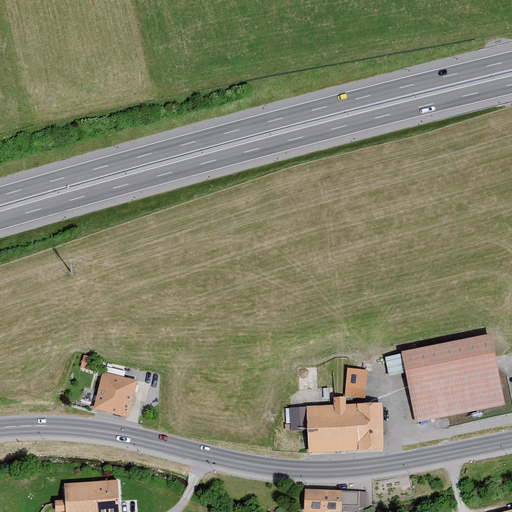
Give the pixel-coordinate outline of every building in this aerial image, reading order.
[(489,336),(398,353),(412,422),(502,405),(489,336)] [(364,369),(345,367),(343,395),(362,396),(364,369)] [(136,379),(100,370),(91,408),(127,417),(131,399),(136,379)] [(149,382),(136,379),(131,399),(144,402),(149,382)] [(330,403),(304,405),(307,453),(379,449),(377,404),(343,406),(343,395),(329,396),(330,403)] [(116,511),(115,478),(59,480),(60,511),(116,511)] [(339,511),(340,489),(302,488),(302,511),(331,511),(339,511)]
